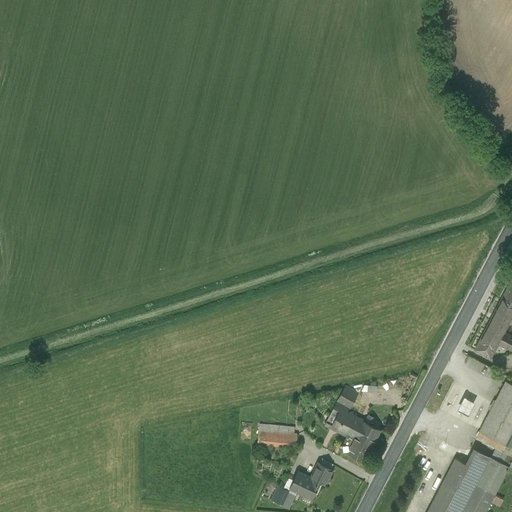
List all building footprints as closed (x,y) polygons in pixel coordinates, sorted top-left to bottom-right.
[(511,282),(510,281),(501,298),(511,303),(511,282)] [(511,303),(501,298),(496,309),(511,317),(511,315),(511,303)] [(511,317),(496,309),(490,319),(506,327),(508,323),(511,317)] [(506,327),(490,319),(485,329),(501,337),(504,331),(506,327)] [(501,337),(485,329),(479,339),(495,348),(498,343),(501,337)] [(511,335),(504,331),(501,337),(498,343),(511,350),(511,335)] [(495,348),(479,339),(475,349),(490,357),(495,348)] [(511,383),(505,380),(479,430),(476,437),(494,447),(490,456),(497,460),(508,465),(511,458),(511,383)] [(345,385),(337,401),(348,407),(349,408),(357,392),(345,385)] [(474,402),(464,397),(458,409),(468,415),(474,402)] [(360,418),(346,411),(348,407),(337,401),(334,406),(337,407),(332,417),(329,415),(325,423),(347,434),(342,444),(341,443),(340,444),(341,445),(340,448),(363,460),(380,429),(360,418)] [(294,426),(259,423),(257,443),(296,447),(297,433),(294,433),(294,426)] [(466,463),(455,458),(426,511),(483,511),(508,465),(497,460),(490,456),(474,448),(466,463)] [(317,463),(310,478),(319,482),(319,483),(325,485),(332,469),(317,463)] [(310,478),(297,472),(289,489),(312,498),(319,483),(319,482),(310,478)] [(283,489),(276,503),(282,506),(289,492),(283,489)] [(491,501),(501,505),(503,498),(494,494),(491,501)]
